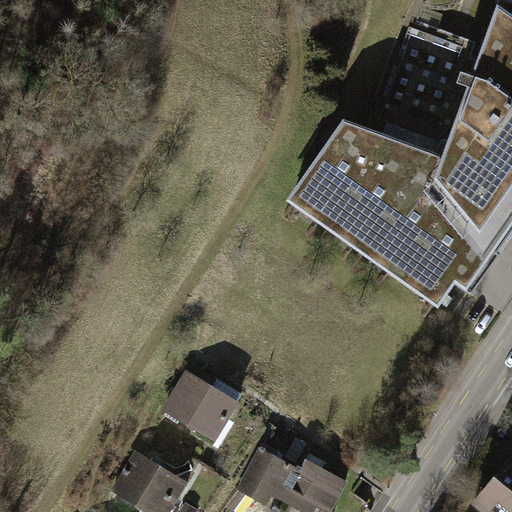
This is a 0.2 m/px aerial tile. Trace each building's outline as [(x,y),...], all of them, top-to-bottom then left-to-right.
[(353,137),(294,218),(445,319),(511,228),(511,0),(509,0),(443,167),(353,137)] [(264,405),(198,371),(177,412),(242,445),(264,405)] [(198,511),(212,481),(142,449),(123,492),(167,511),(198,511)] [(316,470),(273,450),(253,491),(293,510),(297,501),(320,511),(337,511),(338,510),(341,511),(357,511),(371,483),(321,459),(316,470)] [(511,511),(511,485),(497,503),(509,511),(511,511)]
